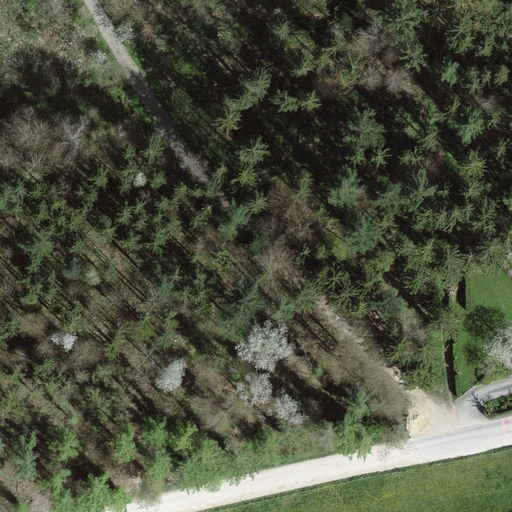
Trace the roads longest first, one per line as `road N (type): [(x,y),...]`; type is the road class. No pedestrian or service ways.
road 1 (track): [(84,0),(212,236),(456,444)]
road 2 (unclassified): [(511,431),(178,511)]
